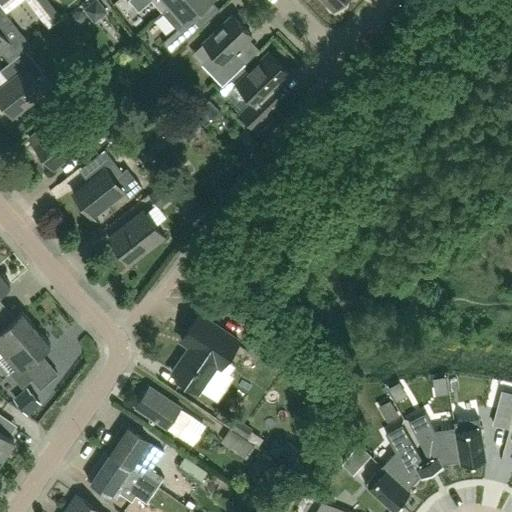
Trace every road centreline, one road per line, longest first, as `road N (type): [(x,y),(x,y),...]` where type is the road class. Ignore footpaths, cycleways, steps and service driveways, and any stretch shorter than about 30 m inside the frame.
road 1 (residential): [(14,511),(115,360),(117,340)]
road 2 (residential): [(117,340),(0,210)]
road 3 (residential): [(383,0),(335,49),(288,0)]
